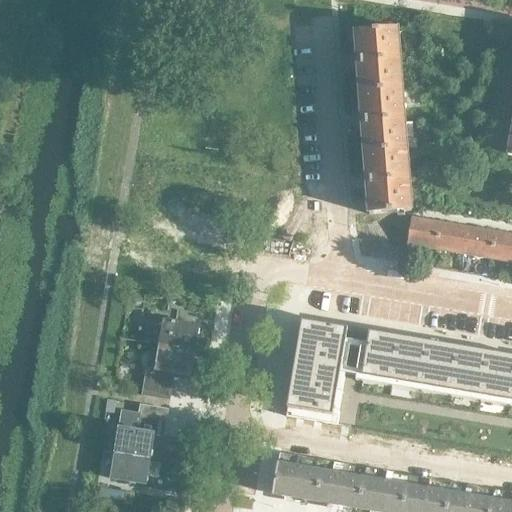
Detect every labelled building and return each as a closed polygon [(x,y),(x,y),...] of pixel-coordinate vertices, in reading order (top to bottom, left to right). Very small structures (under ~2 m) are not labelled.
[(168,0),(164,25),(230,36),(199,223),(245,231),(270,83),(271,83),(272,79),(270,79),(274,58),(275,58),(275,57),(281,58),(290,0),(168,0)] [(402,90),(400,58),(398,29),(355,32),(360,93),(402,90)] [(406,149),(404,118),(402,90),(360,93),(364,153),(406,149)] [(411,212),(409,181),(406,149),(364,153),(369,215),(411,212)] [(435,249),(440,224),(411,220),(407,245),(435,249)] [(151,222),(145,254),(210,267),(216,235),(151,222)] [(463,254),(467,229),(440,224),(435,249),(463,254)] [(491,259),(495,234),(467,229),(463,254),(491,259)] [(511,262),(511,236),(495,234),(491,259),(511,262)] [(194,352),(199,326),(164,321),(160,346),(194,352)] [(286,417),(296,419),(297,419),(297,418),(304,419),(304,420),(314,422),(314,421),(322,422),(321,423),(322,423),(337,426),(337,425),(337,424),(339,413),(334,412),(346,336),(347,333),(347,330),(302,322),(301,326),(302,327),(300,336),(291,386),(292,387),(290,401),(289,401),(286,417)] [(361,349),(356,376),(362,377),(511,402),(511,357),(504,357),(491,355),(491,354),(475,352),(461,350),(462,349),(445,347),(432,345),(432,344),(416,342),(402,340),(402,339),(386,336),(386,337),(373,335),(373,334),(369,334),(368,337),(366,349),(361,349)] [(190,377),(194,352),(160,346),(156,370),(155,371),(174,374),(190,377)] [(172,387),(173,376),(174,374),(155,371),(156,370),(146,369),(144,382),(172,387)] [(169,401),(172,387),(144,382),(142,396),(169,401)] [(165,424),(168,410),(140,405),(138,419),(165,424)] [(163,437),(165,424),(138,419),(136,432),(135,433),(154,436),(163,437)] [(150,460),(154,436),(135,433),(136,432),(119,429),(115,454),(150,460)] [(145,485),(150,460),(115,454),(111,480),(145,485)] [(295,499),(302,458),(280,454),(273,494),(287,496),(287,498),(295,499)] [(316,501),(323,462),(302,458),(295,499),(302,501),(303,499),(316,501)] [(380,511),(387,473),(323,462),(316,501),(330,504),(329,505),(345,508),(345,506),(373,511),(372,511),(380,511)] [(424,511),(430,480),(387,473),(380,511),(424,511)] [(446,511),(451,483),(430,480),(424,511),(446,511)] [(468,511),(472,487),(451,483),(446,511),(468,511)] [(490,511),(494,491),(472,487),(468,511),(490,511)] [(511,511),(511,493),(494,491),(490,511),(511,511)]
